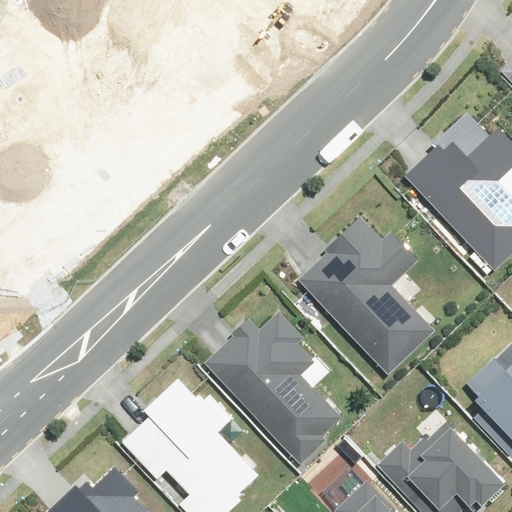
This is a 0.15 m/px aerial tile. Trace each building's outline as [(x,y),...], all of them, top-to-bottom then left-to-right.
[(495,129),(472,106),(407,167),(498,263),(511,249),(511,188),(499,175),(511,162),(511,132),(502,122),(495,129)] [(358,217),(295,275),(387,372),(432,330),(390,286),(415,262),(393,239),(385,246),(358,217)] [(244,327),(206,364),(302,463),(325,441),(319,434),(339,415),(303,376),(312,367),(316,364),(299,345),(303,342),(274,312),(251,334),(244,327)] [(479,399),(511,429),(511,358),(511,360),(496,346),(466,377),(484,394),(479,399)] [(151,409),(122,436),(163,478),(174,467),(190,483),(180,493),(198,511),(227,511),(271,471),(230,429),(244,415),(219,389),(211,397),(205,391),(212,384),(189,361),(145,403),(151,409)] [(400,443),(377,465),(421,511),(461,511),(466,508),(469,511),(477,511),(506,486),(445,420),(410,453),(400,443)] [(81,478),(43,511),(143,511),(132,501),(140,493),(116,467),(92,489),(81,478)] [(329,511),(392,511),(363,479),(351,489),(328,511),(329,511)]
